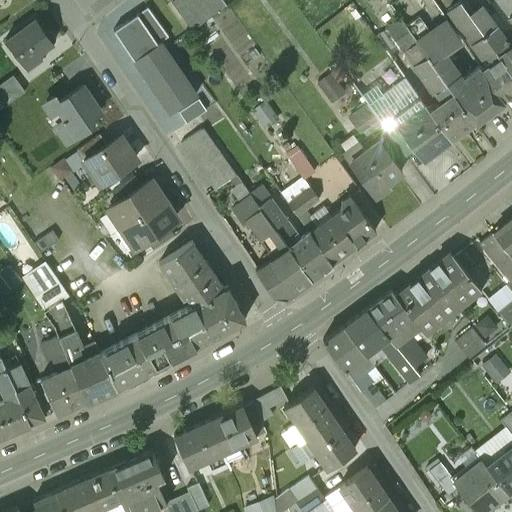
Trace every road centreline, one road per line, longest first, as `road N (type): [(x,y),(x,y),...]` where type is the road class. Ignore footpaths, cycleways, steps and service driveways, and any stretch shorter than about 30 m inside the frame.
road 1 (residential): [(287,340),(57,0)]
road 2 (tertiary): [(0,469),(287,340)]
road 3 (tertiary): [(302,330),(511,164)]
road 4 (residential): [(302,330),(422,511)]
